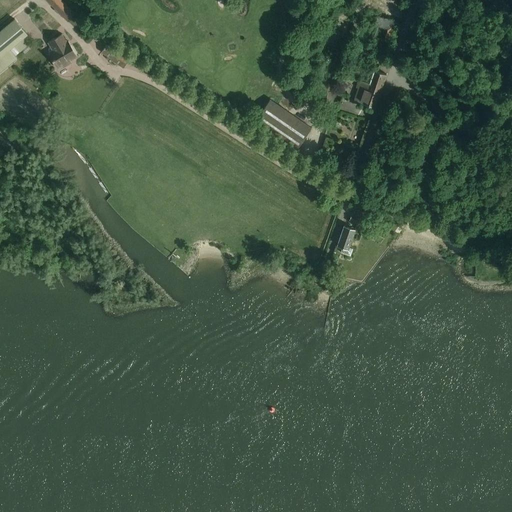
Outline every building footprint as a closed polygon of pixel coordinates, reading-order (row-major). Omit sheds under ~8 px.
[(76,15),(60,0),(45,0),(68,22),(76,15)] [(399,24),(378,17),(376,25),(356,19),(338,74),(359,80),(358,83),(360,84),(354,101),(375,108),(388,76),(378,73),(381,65),(385,66),(399,24)] [(15,57),(22,51),(27,47),(30,44),(25,38),(28,36),(15,20),(0,32),(0,70),(15,58),(15,57)] [(57,69),(62,66),(64,68),(72,63),(71,61),(78,56),(69,42),(67,43),(62,35),(49,43),(54,51),(49,54),(57,69)] [(129,59),(107,45),(103,53),(112,59),(111,61),(123,68),(129,59)] [(330,68),(316,67),(312,105),(326,106),(330,68)] [(312,129),(270,100),(253,125),(295,153),(312,129)] [(352,215),(359,218),(363,219),(365,213),(354,209),(352,215)] [(359,218),(352,215),(350,222),(357,224),(359,218)] [(344,227),(338,246),(343,248),(341,252),(351,255),(353,249),(349,247),(355,230),(344,227)]
